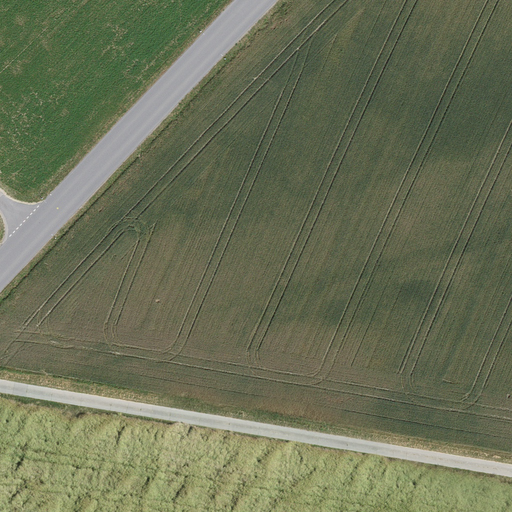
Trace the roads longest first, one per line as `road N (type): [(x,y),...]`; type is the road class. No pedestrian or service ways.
road 1 (track): [(0,387),(511,471)]
road 2 (tertiary): [(0,270),(258,0)]
